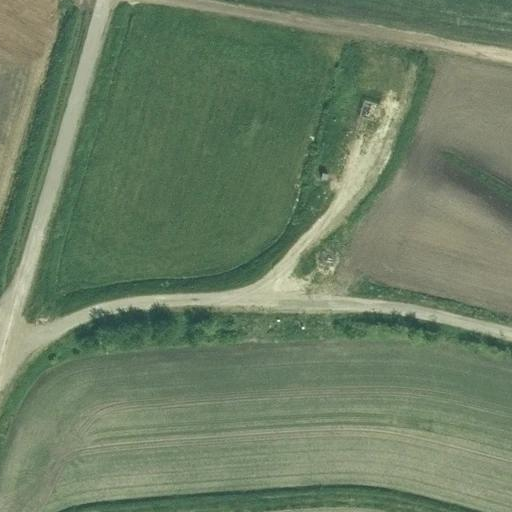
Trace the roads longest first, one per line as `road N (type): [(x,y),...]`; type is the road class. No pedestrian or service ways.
road 1 (track): [(0,366),(123,307),(239,303),(290,267),(334,210),(361,127)]
road 2 (track): [(93,0),(0,334)]
road 3 (track): [(171,0),(511,61)]
road 4 (track): [(239,303),(395,310),(511,337)]
road 5 (track): [(175,511),(360,497),(422,511)]
